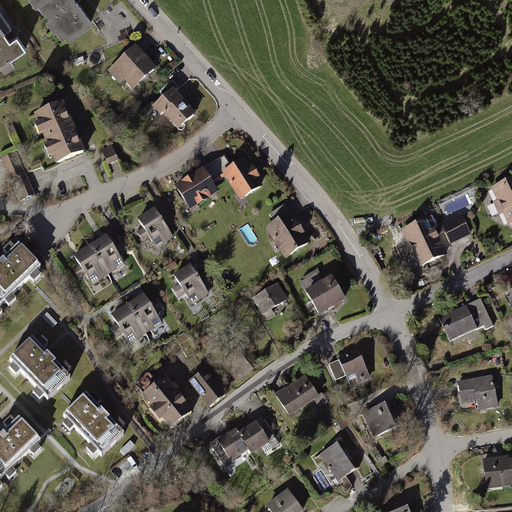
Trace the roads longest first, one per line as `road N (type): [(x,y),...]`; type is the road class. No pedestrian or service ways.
road 1 (residential): [(389,315),(287,362),(98,505)]
road 2 (residential): [(236,110),(313,195),(389,315)]
road 3 (residential): [(236,110),(173,160),(33,221)]
road 4 (residential): [(135,0),(236,110)]
road 5 (residential): [(389,315),(437,453)]
road 6 (residential): [(389,315),(511,258)]
